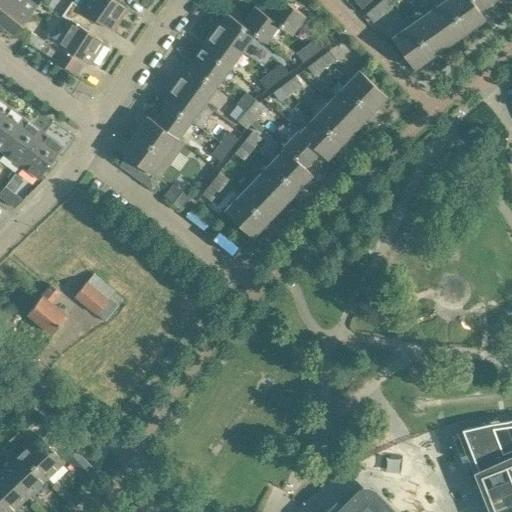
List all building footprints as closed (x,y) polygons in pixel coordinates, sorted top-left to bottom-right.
[(0,0),(0,15),(12,0),(0,0)] [(37,6),(29,0),(12,0),(0,15),(0,22),(14,34),(37,6)] [(127,9),(115,0),(84,0),(81,6),(73,1),(63,15),(71,21),(89,32),(97,20),(112,31),(127,9)] [(278,0),(268,15),(279,24),(292,33),(305,15),(283,0),(278,0)] [(354,0),(362,9),(371,0),(354,0)] [(389,8),(381,0),(376,4),(384,13),(389,8)] [(391,0),(381,0),(389,8),(394,4),(391,0)] [(467,32),(444,0),(427,12),(449,44),(467,32)] [(485,19),(479,10),(471,0),(444,0),(467,32),(485,19)] [(493,0),(471,0),(479,10),(493,0)] [(384,13),(376,4),(371,9),(378,18),(384,13)] [(267,41),(279,24),(268,15),(255,6),(242,24),(255,33),(267,41)] [(373,22),(378,18),(371,9),(366,14),(373,22)] [(449,44),(427,12),(409,25),(431,57),(449,44)] [(242,52),(255,33),(242,24),(227,13),(214,31),(242,52)] [(104,42),(89,32),(71,21),(58,42),(48,36),(45,41),(31,32),(25,41),(40,50),(40,51),(77,74),(85,61),(90,64),(104,42)] [(431,57),(409,25),(391,37),(414,69),(431,57)] [(242,52),(214,31),(201,48),(229,69),(242,52)] [(318,37),(307,45),(314,54),(325,46),(318,37)] [(314,54),(307,45),(297,53),(303,62),(314,54)] [(229,69),(201,48),(188,66),(217,87),(229,69)] [(336,59),(330,50),(324,54),(331,63),(336,59)] [(331,63),(324,54),(319,59),(325,67),(331,63)] [(325,67),(319,59),(313,63),(320,72),(325,67)] [(320,72),(313,63),(308,67),(315,76),(320,72)] [(282,64),(271,72),(278,81),(289,73),(282,64)] [(217,87),(188,66),(175,83),(204,104),(217,87)] [(359,70),(344,85),(372,112),(387,96),(359,70)] [(278,81),(271,72),(260,80),(267,89),(278,81)] [(295,76),(290,80),(296,89),(302,84),(295,76)] [(296,89),(290,80),(284,84),(291,93),(296,89)] [(204,104),(175,83),(162,101),(166,104),(191,122),(204,104)] [(291,93),(284,84),(279,88),(285,97),(291,93)] [(372,112),(344,85),(329,101),(357,128),(372,112)] [(285,97),(279,88),(273,93),(280,101),(285,97)] [(238,102),(246,109),(255,98),(246,91),(238,102)] [(263,105),(255,98),(246,109),(255,116),(263,105)] [(0,120),(9,107),(0,100),(0,120)] [(342,144),(357,128),(329,101),(314,117),(342,144)] [(191,122),(166,104),(154,120),(179,139),(180,137),(191,122)] [(0,148),(4,152),(27,120),(9,107),(0,120),(0,148)] [(246,127),(255,116),(246,109),(237,119),(246,127)] [(154,120),(147,116),(121,151),(126,155),(119,164),(151,188),(185,142),(180,137),(179,139),(154,120)] [(342,144),(314,117),(300,132),(299,132),(320,151),(319,152),(327,159),(342,144)] [(21,165),(44,133),(27,120),(4,152),(21,165)] [(252,129),(248,135),(257,142),(261,137),(252,129)] [(299,132),(300,132),(298,130),(282,147),(284,149),(284,148),(304,167),(305,167),(319,152),(320,151),(299,132)] [(228,131),(220,142),(229,149),(237,138),(228,131)] [(62,146),(44,133),(21,165),(39,178),(62,146)] [(257,142),(248,135),(243,140),(252,148),(257,142)] [(252,148),(243,140),(239,146),(248,153),(252,148)] [(220,160),(229,149),(220,142),(211,153),(220,160)] [(244,158),(248,153),(239,146),(235,151),(244,158)] [(312,174),(305,167),(304,167),(284,148),(284,149),(269,163),(297,190),(312,174)] [(297,190),(269,163),(254,179),(282,206),(297,190)] [(220,172),(215,178),(224,185),(229,180),(220,172)] [(224,185),(215,178),(211,183),(220,190),(224,185)] [(267,221),(282,206),(254,179),(239,195),(267,221)] [(220,190),(211,183),(206,188),(215,196),(220,190)] [(177,197),(181,191),(173,185),(164,196),(172,202),(177,197)] [(5,186),(0,192),(0,197),(14,208),(23,200),(5,186)] [(211,201),(215,196),(206,188),(202,194),(211,201)] [(190,198),(181,191),(177,197),(186,204),(190,198)] [(267,221),(239,195),(224,211),(252,237),(267,221)] [(186,204),(177,197),(172,202),(181,209),(186,204)] [(74,296),(105,322),(123,300),(93,274),(74,296)] [(27,314),(52,334),(67,315),(51,303),(60,292),(51,285),(27,314)] [(462,429),(494,511),(511,511),(511,449),(503,453),(493,429),(491,423),(462,429)] [(39,434),(21,452),(46,479),(65,461),(39,434)] [(78,450),(67,460),(81,474),(91,464),(78,450)] [(28,496),(46,479),(21,452),(3,469),(28,496)] [(0,502),(8,511),(11,511),(28,496),(3,469),(0,471),(0,502)] [(391,511),(373,494),(370,492),(366,491),(363,492),(360,494),(359,493),(341,511),(340,511),(391,511)] [(0,511),(8,511),(0,502),(0,511)]
